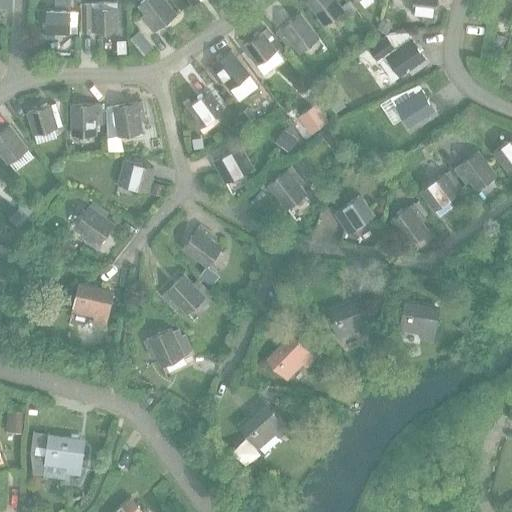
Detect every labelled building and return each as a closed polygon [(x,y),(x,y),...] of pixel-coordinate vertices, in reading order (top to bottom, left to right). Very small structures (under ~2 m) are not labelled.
[(139,17),(152,33),(175,15),(162,0),(143,0),(136,6),(143,14),(139,17)] [(305,0),(304,1),(323,26),(342,11),(335,2),(337,0),(305,0)] [(423,20),(432,21),(434,0),(411,0),(410,13),(423,15),(423,20)] [(53,34),(68,34),(69,10),(45,9),(44,38),(53,39),(53,34)] [(86,23),(86,33),(115,32),(115,9),(91,9),(92,23),(86,23)] [(291,44),(297,53),(316,38),(298,14),(275,31),(287,47),(291,44)] [(241,46),(255,65),(275,51),(266,39),(270,37),(265,30),(241,46)] [(386,34),(368,47),(378,62),(379,61),(392,79),(397,76),(406,70),(410,74),(425,63),(427,62),(406,32),(386,34)] [(221,81),(228,90),(247,75),(229,50),(206,68),(217,84),(221,81)] [(416,121),(418,126),(435,115),(419,90),(393,107),(407,127),(416,121)] [(183,110),(197,129),(221,111),(207,92),(183,110)] [(112,108),(105,109),(109,137),(116,136),(116,137),(140,133),(138,123),(143,122),(140,103),(111,107),(112,108)] [(25,113),(32,135),(55,129),(51,115),(56,113),(53,105),(25,113)] [(69,106),(70,137),(94,136),(94,125),(99,125),(98,105),(69,106)] [(0,157),(6,165),(25,150),(7,126),(0,130),(0,157)] [(319,134),(327,144),(337,135),(329,126),(319,134)] [(511,137),(491,152),(506,172),(511,167),(511,137)] [(239,147),(211,163),(223,184),(250,168),(239,147)] [(468,181),(475,190),(494,176),(476,151),(452,169),(464,185),(468,181)] [(361,153),(349,156),(353,171),(365,168),(361,153)] [(122,161),(116,185),(146,193),(149,181),(152,169),(122,161)] [(265,185),(285,209),(303,194),(297,186),(301,183),(288,167),(265,185)] [(417,191),(432,211),(457,193),(442,173),(417,191)] [(149,181),(146,193),(162,197),(165,185),(149,181)] [(332,213),(346,233),(371,216),(358,196),(332,213)] [(388,221),(407,245),(426,231),(420,222),(423,220),(411,204),(388,221)] [(78,237),(95,249),(112,225),(87,208),(73,227),(81,233),(78,237)] [(181,249),(205,267),(220,248),(211,242),(214,238),(198,226),(181,249)] [(198,273),(210,282),(217,273),(208,266),(205,270),(203,268),(198,273)] [(182,276),(161,295),(175,310),(178,307),(185,314),(203,297),(208,293),(196,280),(191,285),(182,276)] [(91,324),(104,326),(112,292),(77,284),(71,312),(93,317),(91,324)] [(358,337),(371,332),(357,299),(325,312),(336,340),(356,331),(358,337)] [(418,340),(430,343),(437,308),(402,302),(396,331),(419,335),(418,340)] [(468,340),(481,331),(470,315),(457,324),(468,340)] [(308,332),(315,348),(328,342),(321,327),(308,332)] [(169,330),(143,342),(151,360),(155,358),(159,367),(181,357),(180,355),(187,352),(180,336),(173,340),(169,330)] [(300,363),(305,368),(314,358),(288,333),(263,359),(284,379),(300,363)] [(263,389),(261,398),(275,402),(277,393),(263,389)] [(236,427),(245,437),(256,450),(273,435),(277,439),(287,430),(263,404),(236,427)] [(44,459),(28,456),(31,474),(42,475),(43,465),(65,468),(65,474),(78,476),(82,441),(47,436),(44,459)] [(259,453),(256,450),(245,437),(231,449),(245,466),(259,453)] [(141,511),(129,498),(112,511),(141,511)]
